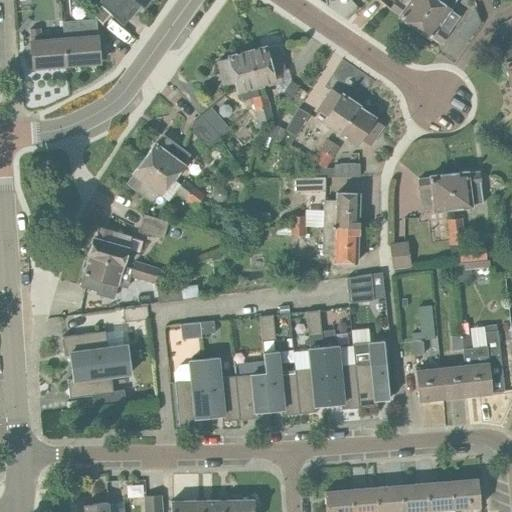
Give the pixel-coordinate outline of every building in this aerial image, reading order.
[(144,7),(148,0),(101,0),(99,4),(103,7),(121,24),(137,2),(144,7)] [(414,28),(433,0),(396,0),(390,9),(400,16),(399,17),(414,28)] [(433,0),(414,28),(430,39),(431,38),(440,44),(455,23),(460,16),(450,10),(455,1),(453,0),(433,0)] [(31,21),(28,18),(17,30),(21,33),(31,21)] [(65,39),(67,66),(100,63),(96,18),(63,21),(65,39)] [(67,66),(65,39),(41,41),(40,29),(30,29),(34,68),(67,66)] [(247,52),(256,86),(275,82),(273,73),(283,70),(277,46),(266,49),(266,47),(247,52)] [(510,82),(511,81),(511,49),(503,52),(506,63),(505,63),(510,82)] [(258,94),(256,86),(247,52),(229,57),(229,58),(218,61),(221,73),(222,73),(225,86),(236,83),(238,91),(240,91),(243,99),(251,96),(258,94)] [(339,135),(358,106),(342,95),(341,96),(332,89),(318,111),(327,117),(323,123),(339,133),(338,134),(339,135)] [(269,106),(266,92),(258,94),(251,96),(254,109),(269,106)] [(216,133),(219,137),(230,128),(211,106),(201,116),(216,133)] [(254,109),(258,123),(273,119),(269,106),(254,109)] [(358,106),(339,135),(356,146),(360,139),(369,145),(376,136),(383,126),(373,119),(374,118),(358,107),(359,106),(358,106)] [(298,108),(286,130),(297,137),(310,115),(298,108)] [(206,149),(219,137),(216,133),(201,116),(192,124),(190,130),(206,149)] [(277,145),(284,131),(285,130),(271,123),(265,136),(261,134),(255,149),(265,153),(270,142),(277,145)] [(144,158),(172,180),(184,165),(190,156),(184,151),(164,135),(157,144),(155,143),(144,158)] [(320,150),(332,157),(339,147),(327,139),(320,150)] [(325,167),(332,157),(320,150),(313,161),(319,164),(325,168),(325,167)] [(180,185),(172,180),(144,158),(132,174),(134,174),(127,183),(147,198),(152,203),(159,194),(168,201),(180,185)] [(328,169),(325,167),(325,168),(319,164),(309,178),(324,178),(334,178),(359,177),(359,164),(334,165),(334,169),(328,169)] [(448,174),(453,209),(472,207),(472,205),(482,203),(482,196),(479,172),(467,173),(467,172),(448,174)] [(434,212),(453,209),(448,174),(430,176),(430,178),(418,179),(423,212),(434,210),(434,212)] [(324,178),(309,178),(292,179),(292,193),(324,192),(324,178)] [(187,198),(195,187),(185,180),(177,191),(187,198)] [(195,187),(187,198),(198,206),(206,195),(195,187)] [(226,197),(225,191),(221,188),(216,188),(213,192),(213,198),(217,201),(223,201),(226,197)] [(323,227),(358,228),(359,194),(337,193),(336,201),(324,201),(323,227)] [(241,226),(259,226),(259,214),(259,208),(240,208),(241,226)] [(163,239),(168,221),(143,214),(138,232),(163,239)] [(305,217),(292,216),(292,226),(305,226),(305,217)] [(449,232),(462,231),(461,218),(447,220),(449,232)] [(305,236),(305,226),(292,226),(292,227),(282,228),(279,228),(279,235),(291,235),(305,236)] [(357,262),(358,228),(323,227),(322,253),(335,253),(334,262),(357,262)] [(89,256),(123,266),(128,248),(131,237),(123,235),(99,228),(95,238),(94,238),(89,256)] [(265,231),(247,232),(248,241),(265,241),(265,231)] [(462,231),(449,232),(450,245),(464,244),(462,231)] [(394,268),(410,266),(407,243),(391,245),(394,268)] [(460,262),(486,260),(485,247),(459,249),(460,262)] [(128,288),(131,276),(133,269),(123,266),(89,256),(83,275),(84,275),(81,286),(98,291),(98,294),(113,298),(117,284),(128,288)] [(490,268),(489,259),(486,260),(460,262),(455,262),(456,281),(462,281),(471,274),(471,269),(490,268)] [(147,266),(135,263),(133,269),(131,276),(143,279),(147,266)] [(147,266),(143,279),(155,283),(159,270),(147,266)] [(371,274),(374,300),(386,298),(383,274),(383,273),(371,274)] [(349,304),(374,301),(371,274),(346,279),(349,304)] [(158,303),(183,300),(181,286),(157,290),(158,303)] [(124,323),(149,319),(147,306),(123,310),(124,323)] [(289,306),(279,307),(279,314),(289,314),(289,306)] [(421,340),(434,339),(430,306),(417,308),(421,340)] [(309,337),(322,335),(319,311),(306,312),(309,337)] [(262,341),(276,340),(273,315),(260,317),(262,341)] [(213,334),(212,321),(199,323),(200,334),(213,334)] [(201,337),(200,334),(199,323),(179,325),(181,339),(201,337)] [(464,366),(467,396),(492,393),(504,392),(502,363),(503,362),(502,358),(499,358),(495,325),(482,327),(484,346),(476,347),(471,348),(470,336),(461,336),(463,350),(462,350),(464,366)] [(322,335),(323,347),(336,346),(334,330),(321,331),(322,335)] [(71,367),(129,359),(128,346),(108,348),(105,331),(62,337),(64,356),(70,355),(71,367)] [(309,337),(310,349),(323,347),(322,335),(309,337)] [(461,336),(450,338),(451,352),(462,350),(463,350),(461,336)] [(421,340),(411,341),(413,356),(423,355),(421,340)] [(355,364),(359,408),(377,406),(377,401),(390,399),(384,341),(353,344),(355,364)] [(355,364),(339,366),(337,346),(336,346),(323,347),(329,405),(341,404),(342,410),(359,408),(355,364)] [(317,407),(329,405),(323,347),(310,349),(309,349),(311,369),(295,370),(300,414),(317,412),(317,407)] [(300,414),(295,370),(279,372),(277,352),(263,353),(265,373),(269,411),(281,410),(282,416),(300,414)] [(240,420),(235,376),(220,378),(218,358),(203,359),(209,417),(222,416),(222,422),(240,420)] [(70,398),(92,396),(94,407),(126,403),(124,390),(113,391),(111,376),(131,373),(129,359),(71,367),(73,379),(68,380),(70,398)] [(197,419),(209,417),(203,359),(190,361),(192,381),(175,382),(179,426),(198,424),(197,419)] [(464,366),(450,367),(441,368),(444,398),(467,396),(464,366)] [(419,401),(444,398),(441,368),(416,371),(419,401)] [(257,413),(269,411),(265,373),(235,376),(240,420),(258,418),(257,413)] [(452,482),(454,509),(480,507),(478,479),(452,482)] [(429,511),(454,509),(452,482),(427,484),(429,511)] [(403,511),(419,511),(429,511),(427,484),(401,486),(403,511)] [(378,511),(403,511),(401,486),(376,488),(378,511)] [(378,511),(376,488),(351,490),(352,511),(378,511)] [(325,492),(326,511),(352,511),(351,490),(325,492)] [(144,511),(161,511),(161,494),(144,495),(144,511)] [(213,501),(212,511),(254,511),(254,500),(213,501)] [(171,511),(212,511),(213,501),(171,502),(171,511)] [(85,511),(108,511),(108,503),(84,506),(85,511)]
